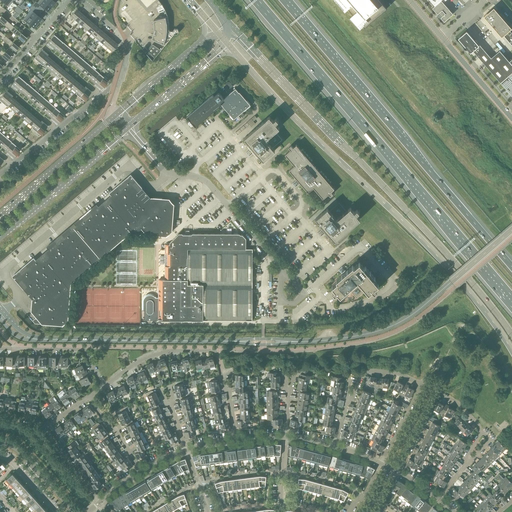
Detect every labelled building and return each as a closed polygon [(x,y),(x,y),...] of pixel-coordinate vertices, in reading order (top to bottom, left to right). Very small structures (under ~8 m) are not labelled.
[(47,12),(51,7),(43,0),(39,0),(37,2),(35,1),(32,5),(38,10),(41,6),(47,12)] [(379,0),(334,0),(344,11),(347,9),(352,14),(349,17),(360,29),(363,26),(364,28),(387,8),(379,0)] [(428,0),(434,6),(432,8),(437,14),(440,18),(444,22),(453,14),(441,0),(428,0)] [(31,10),(27,14),(37,23),(41,18),(35,13),(38,10),(32,5),(29,8),(31,10)] [(502,37),(503,36),(506,39),(511,45),(511,59),(509,61),(511,64),(511,33),(509,30),(511,28),(493,8),(484,16),(492,25),(493,28),(502,37)] [(70,16),(75,19),(80,13),(76,9),(70,16)] [(154,34),(152,39),(165,45),(174,34),(177,34),(179,31),(178,29),(175,28),(173,31),(169,31),(169,24),(168,17),(166,12),(164,13),(166,17),(153,20),(154,25),(154,30),(154,34)] [(84,16),(80,13),(75,19),(79,23),(84,16)] [(33,28),(37,23),(27,14),(22,19),(33,28)] [(0,22),(10,31),(14,27),(1,16),(0,16),(0,22)] [(79,23),(83,26),(88,20),(84,16),(79,23)] [(92,23),(88,20),(83,26),(87,30),(92,23)] [(87,30),(91,33),(97,27),(92,23),(87,30)] [(26,38),(14,27),(10,31),(23,42),(26,38)] [(101,30),(97,27),(91,33),(95,37),(101,30)] [(105,34),(101,30),(95,37),(99,40),(105,34)] [(471,48),(473,51),(487,67),(500,83),(511,72),(511,64),(509,61),(509,62),(505,57),(497,65),(491,58),(479,45),(478,43),(475,40),(475,41),(466,31),(458,38),(467,49),(468,50),(471,48)] [(109,38),(105,34),(99,40),(103,44),(109,38)] [(47,42),(52,46),(56,49),(62,42),(58,39),(53,35),(47,42)] [(6,36),(2,40),(15,51),(18,47),(17,46),(12,42),(6,36)] [(109,38),(103,44),(108,48),(113,41),(109,38)] [(117,45),(113,41),(108,48),(112,51),(117,45)] [(66,46),(62,42),(56,49),(60,53),(66,46)] [(142,49),(152,61),(161,50),(153,45),(151,47),(148,50),(145,47),(143,49),(142,49)] [(66,46),(60,53),(64,56),(70,49),(66,46)] [(7,48),(4,51),(0,47),(0,54),(7,60),(10,56),(9,55),(11,52),(7,48)] [(74,53),(70,49),(64,56),(68,60),(74,53)] [(34,58),(38,62),(43,65),(44,64),(43,64),(49,58),(46,56),(45,54),(40,50),(34,58)] [(68,60),(72,63),(78,57),(74,53),(68,60)] [(82,60),(78,57),(72,63),(76,67),(82,60)] [(44,64),(48,67),(53,61),(49,58),(43,64),(44,64)] [(87,64),(82,60),(76,67),(81,71),(87,64)] [(57,65),(53,61),(48,67),(51,71),(52,71),(57,65)] [(91,67),(87,64),(81,71),(85,74),(91,67)] [(61,68),(57,65),(52,71),(51,71),(50,73),(54,77),(56,74),(61,68)] [(91,67),(85,74),(89,78),(95,71),(91,67)] [(65,72),(61,68),(56,74),(60,78),(65,72)] [(99,74),(95,71),(89,78),(93,81),(99,74)] [(69,75),(65,72),(60,78),(64,82),(69,75)] [(511,72),(500,83),(511,96),(511,72)] [(103,78),(99,74),(93,81),(97,85),(101,88),(107,81),(106,80),(108,78),(105,76),(103,78)] [(64,82),(68,85),(73,79),(69,75),(64,82)] [(22,80),(18,76),(12,83),(16,87),(20,91),(26,84),(22,80)] [(78,82),(73,79),(68,85),(72,89),(78,82)] [(82,86),(78,82),(72,89),(76,92),(82,86)] [(24,94),(31,87),(26,84),(20,91),(24,94)] [(76,92),(75,93),(79,97),(84,100),(90,93),(86,89),(82,86),(76,92)] [(35,91),(31,87),(24,94),(29,98),(35,91)] [(235,88),(224,99),(219,92),(215,96),(213,94),(187,116),(195,127),(221,104),(223,106),(224,107),(220,110),(223,113),(226,110),(234,119),(240,114),(243,117),(245,114),(243,112),(250,105),(239,92),(235,88)] [(35,91),(29,98),(33,101),(39,94),(35,91)] [(11,97),(9,96),(5,92),(0,97),(0,100),(3,103),(7,107),(8,105),(13,99),(11,97)] [(43,98),(39,94),(33,101),(37,105),(43,98)] [(41,108),(47,101),(43,98),(37,105),(41,108)] [(8,105),(12,109),(17,103),(13,99),(8,105)] [(47,101),(41,108),(45,112),(51,105),(47,101)] [(21,106),(17,103),(12,109),(16,112),(21,106)] [(51,105),(45,112),(49,115),(55,108),(51,105)] [(65,110),(69,114),(73,109),(69,105),(65,110)] [(25,110),(21,106),(16,112),(20,116),(25,110)] [(64,116),(59,112),(55,108),(49,115),(53,119),(57,123),(64,116)] [(20,116),(24,119),(30,113),(25,110),(20,116)] [(34,117),(30,113),(24,119),(28,123),(34,117)] [(249,143),(247,144),(257,156),(259,155),(263,160),(275,150),(273,148),(273,147),(274,147),(282,140),(275,131),(279,128),(275,123),(278,121),(276,118),(273,121),(269,116),(244,138),(249,143)] [(33,126),(38,120),(34,117),(28,123),(32,126),(33,126)] [(244,125),(246,127),(249,124),(251,127),(255,124),(251,119),(244,125)] [(42,124),(38,120),(33,126),(32,126),(31,128),(36,131),(40,135),(46,128),(42,124)] [(8,139),(1,146),(5,150),(12,142),(8,139)] [(12,142),(5,150),(14,157),(20,149),(16,146),(12,142)] [(323,199),(328,194),(330,196),(333,194),(331,192),(334,189),(330,183),(331,182),(321,171),(320,172),(311,162),(312,160),(302,149),(301,150),(296,145),(293,147),(291,145),(288,147),(290,150),(285,154),(294,165),(289,170),(308,192),(313,188),(323,199)] [(34,258),(13,276),(33,299),(32,299),(31,311),(36,317),(33,320),(35,323),(62,325),(63,325),(69,320),(68,320),(71,284),(130,233),(166,236),(172,231),(174,205),(169,198),(169,199),(151,197),(151,198),(131,175),(120,184),(110,193),(112,195),(99,206),(97,204),(74,223),(76,225),(71,230),(69,227),(47,246),(49,249),(36,260),(34,258)] [(356,215),(359,212),(357,210),(354,212),(350,208),(346,211),(339,203),(330,210),(331,210),(330,211),(327,208),(316,218),(320,224),(319,225),(326,233),(329,236),(330,235),(335,241),(360,219),(356,215)] [(252,321),(253,249),(246,249),(246,239),(242,235),(240,235),(239,234),(192,234),(191,235),(189,235),(189,231),(187,231),(186,231),(186,235),(183,235),(182,234),(179,234),(170,243),(170,244),(165,244),(165,254),(167,254),(167,266),(165,266),(165,280),(159,280),(159,298),(156,298),(156,296),(155,297),(155,296),(154,296),(153,295),(152,295),(151,295),(150,295),(149,295),(148,295),(147,296),(146,296),(145,297),(145,298),(144,299),(144,300),(144,301),(144,310),(142,310),(142,311),(144,311),(144,320),(252,321)] [(346,272),(343,269),(341,271),(343,274),(336,280),(337,281),(331,286),(335,290),(332,292),(335,294),(337,292),(340,296),(349,289),(350,290),(350,291),(357,299),(364,292),(364,291),(366,290),(368,293),(372,290),(374,292),(377,290),(375,288),(378,284),(374,279),(375,278),(365,266),(364,268),(359,262),(354,267),(353,265),(346,272)] [(12,367),(15,367),(15,356),(12,356),(12,357),(6,357),(6,365),(12,366),(12,367)] [(15,356),(15,367),(19,368),(19,366),(25,366),(25,357),(19,357),(19,356),(15,356)] [(28,357),(28,362),(28,366),(34,366),(34,368),(37,368),(37,356),(34,356),(34,357),(28,357)] [(40,356),(37,356),(37,368),(37,369),(46,369),(46,366),(46,357),(40,357),(40,356)] [(50,357),(49,362),(49,366),(53,366),(53,368),(53,369),(54,370),(54,371),(55,372),(58,372),(58,371),(59,371),(59,368),(59,356),(55,356),(55,357),(50,357)] [(59,356),(59,368),(62,368),(62,366),(68,366),(68,357),(62,357),(62,356),(59,356)] [(207,359),(204,359),(206,369),(215,366),(215,365),(213,357),(207,358),(207,359)] [(182,359),(180,360),(182,369),(182,372),(187,371),(186,368),(185,369),(185,367),(190,366),(188,358),(182,359)] [(156,362),(159,371),(162,370),(161,369),(167,367),(164,359),(158,361),(156,362)] [(203,369),(206,369),(204,359),(201,360),(195,361),(197,369),(203,368),(203,369)] [(179,370),(182,369),(180,360),(177,361),(177,360),(171,362),(173,370),(176,370),(176,371),(179,370)] [(159,373),(159,371),(156,362),(153,363),(147,365),(150,373),(151,375),(159,373)] [(78,374),(79,377),(87,373),(86,370),(85,370),(82,365),(74,369),(77,375),(78,374)] [(138,374),(136,375),(140,384),(143,383),(142,381),(147,379),(146,375),(147,375),(144,369),(140,371),(141,373),(138,374)] [(235,380),(244,380),(247,380),(246,374),(240,374),(240,372),(237,373),(237,375),(235,375),(235,380)] [(79,380),(82,385),(90,382),(88,376),(89,376),(87,373),(79,377),(80,379),(79,380)] [(271,376),(271,382),(280,382),(280,376),(277,376),(277,373),(274,373),(269,373),(270,376),(271,376)] [(298,383),(307,384),(309,385),(310,379),(311,379),(311,376),(300,374),(300,377),(299,377),(298,383)] [(137,385),(140,384),(136,375),(133,377),(133,376),(127,379),(131,387),(136,384),(137,385)] [(331,380),(334,381),(334,386),(342,388),(343,382),(342,382),(343,378),(332,376),(331,380)] [(208,388),(219,385),(217,380),(215,380),(214,377),(207,379),(208,382),(206,382),(208,388)] [(375,387),(378,388),(380,379),(377,378),(370,377),(369,386),(375,386),(375,387)] [(382,378),(382,379),(380,379),(378,388),(381,388),(382,387),(388,388),(389,379),(382,378)] [(176,391),(184,389),(187,389),(186,383),(184,383),(183,380),(176,382),(177,385),(174,386),(176,391)] [(391,388),(393,389),(399,392),(398,393),(401,395),(406,384),(403,383),(403,384),(397,381),(396,384),(393,382),(391,388)] [(270,388),(270,391),(277,390),(277,388),(280,387),(280,382),(271,382),(271,388),(270,388)] [(297,389),(299,389),(299,392),(306,393),(307,390),(306,390),(307,384),(298,383),(297,389)] [(409,386),(406,384),(401,395),(404,396),(405,395),(410,397),(414,390),(408,387),(409,386)] [(220,391),(219,385),(208,388),(209,394),(210,393),(211,396),(218,394),(218,392),(220,391)] [(116,390),(120,398),(123,397),(122,396),(128,393),(127,392),(129,392),(126,386),(124,386),(118,388),(118,389),(116,390)] [(75,397),(75,398),(80,394),(75,387),(70,390),(69,390),(67,392),(72,399),(75,397)] [(184,389),(176,391),(177,397),(180,397),(181,400),(188,398),(187,395),(186,395),(184,389)] [(70,401),(72,399),(67,392),(65,393),(63,390),(57,394),(60,398),(65,405),(70,401)] [(120,398),(116,390),(113,391),(107,393),(108,394),(106,395),(109,401),(111,400),(111,401),(117,399),(117,400),(120,398)] [(147,396),(150,401),(158,398),(155,392),(153,393),(152,390),(145,394),(146,397),(147,396)] [(363,390),(361,396),(368,399),(370,393),(363,390)] [(220,400),(218,394),(211,396),(207,397),(208,403),(220,400)] [(25,411),(27,411),(29,402),(26,401),(26,400),(25,399),(25,397),(21,396),(20,402),(18,410),(25,411)] [(361,396),(359,401),(369,405),(371,399),(368,399),(361,396)] [(52,402),(49,405),(54,412),(57,411),(62,407),(54,397),(50,400),(52,402)] [(11,399),(8,398),(6,407),(9,408),(9,409),(15,410),(16,401),(11,400),(11,399)] [(160,403),(158,398),(150,401),(152,406),(150,407),(152,410),(159,407),(158,404),(160,403)] [(29,402),(27,411),(30,412),(36,413),(38,405),(38,402),(34,401),(34,404),(33,404),(34,400),(30,399),(29,402)] [(208,403),(210,408),(221,405),(220,403),(223,403),(223,401),(223,400),(220,400),(208,403)] [(369,405),(359,401),(357,406),(364,409),(367,410),(369,405)] [(393,402),(391,407),(398,411),(401,406),(393,402)] [(440,412),(442,413),(442,412),(446,405),(443,403),(443,404),(438,402),(433,409),(439,412),(440,412)] [(190,403),(182,405),(182,407),(177,409),(178,412),(180,411),(183,410),(191,408),(190,403)] [(52,414),(54,412),(49,405),(42,410),(47,418),(52,415),(52,414)] [(81,411),(82,412),(87,419),(89,416),(92,412),(93,412),(92,410),(94,409),(92,406),(90,407),(88,405),(83,409),(81,411)] [(449,406),(446,405),(442,412),(442,413),(441,416),(443,417),(444,415),(450,418),(450,417),(452,418),(455,412),(454,411),(454,410),(449,407),(449,406)] [(118,414),(120,419),(128,415),(127,412),(130,411),(128,406),(119,410),(120,413),(118,414)] [(364,409),(357,406),(355,411),(359,412),(362,414),(365,415),(367,410),(364,409)] [(396,416),(398,411),(391,407),(389,406),(386,411),(388,412),(396,416)] [(160,409),(159,407),(152,410),(154,415),(161,412),(162,412),(165,410),(168,409),(167,407),(164,408),(160,409)] [(84,420),(87,419),(82,412),(81,411),(79,413),(79,412),(73,416),(78,423),(83,419),(84,420)] [(365,415),(362,414),(359,412),(355,411),(353,416),(360,419),(363,420),(365,415)] [(386,417),(393,420),(396,416),(388,412),(386,411),(384,416),(386,417)] [(167,416),(169,415),(168,412),(166,413),(165,414),(165,413),(163,414),(162,412),(161,412),(154,415),(155,417),(154,418),(155,420),(156,420),(164,417),(167,415),(167,416)] [(131,421),(128,415),(120,419),(123,425),(125,423),(127,426),(133,423),(132,420),(131,421)] [(457,427),(460,430),(466,423),(464,421),(465,421),(461,416),(459,418),(456,415),(455,417),(454,419),(456,421),(454,422),(458,426),(457,427)] [(359,424),(360,419),(353,416),(352,418),(350,417),(349,418),(348,417),(347,420),(349,421),(349,420),(351,421),(359,424)] [(381,421),(391,425),(393,420),(386,417),(384,416),(381,421)] [(164,417),(156,420),(159,425),(166,421),(164,417)] [(215,419),(212,419),(214,425),(216,425),(218,424),(220,424),(220,423),(225,422),(224,420),(223,417),(215,419)] [(65,423),(63,424),(69,432),(72,436),(74,434),(71,429),(75,425),(70,418),(65,422),(65,423)] [(282,419),(280,419),(278,419),(273,419),(273,420),(271,420),(271,425),(272,425),(273,428),(275,428),(275,425),(282,425),(282,419)] [(294,420),(293,420),(290,419),(289,425),(292,426),(291,429),(299,430),(299,427),(298,427),(299,421),(294,420)] [(241,420),(239,420),(237,420),(237,426),(244,426),(244,429),(247,429),(247,426),(248,426),(248,420),(245,420),(241,420)] [(161,430),(168,426),(166,421),(159,425),(156,426),(158,431),(161,430)] [(220,423),(220,424),(218,424),(219,430),(217,430),(218,433),(231,431),(230,427),(228,421),(226,422),(225,422),(220,423)] [(359,424),(351,421),(349,426),(357,429),(359,430),(361,425),(359,424)] [(379,425),(388,430),(391,425),(381,421),(379,425)] [(127,426),(129,431),(137,428),(134,422),(133,423),(127,426)] [(437,431),(439,426),(432,422),(430,427),(437,431)] [(92,431),(95,435),(96,435),(105,429),(101,424),(99,425),(97,423),(91,427),(93,430),(92,431)] [(468,425),(466,423),(460,430),(462,432),(463,431),(467,435),(473,429),(469,425),(468,425)] [(66,434),(69,432),(63,424),(61,426),(61,425),(55,429),(61,436),(65,433),(66,434)] [(378,431),(386,435),(387,435),(388,433),(387,433),(388,430),(379,425),(376,430),(378,431)] [(163,435),(171,431),(168,426),(161,430),(163,435)] [(321,434),(327,435),(328,432),(334,433),(335,427),(333,426),(332,426),(332,427),(327,426),(326,431),(322,431),(321,434)] [(355,434),(357,429),(349,426),(347,431),(351,433),(355,434)] [(439,432),(437,431),(430,427),(428,429),(427,429),(426,431),(427,432),(434,435),(437,437),(439,432)] [(129,431),(131,437),(139,433),(137,428),(129,431)] [(100,439),(102,441),(108,437),(106,435),(108,433),(105,429),(96,435),(100,440),(100,439)] [(355,434),(351,433),(347,431),(346,430),(343,429),(341,435),(343,436),(341,439),(352,442),(355,434)] [(197,435),(195,430),(193,430),(188,431),(187,431),(184,432),(186,438),(188,437),(189,440),(198,438),(198,436),(196,437),(195,435),(197,435)] [(376,436),(383,440),(386,435),(378,431),(376,430),(374,435),(376,436)] [(173,436),(171,431),(163,435),(165,440),(168,439),(169,439),(168,438),(173,436)] [(434,435),(427,432),(425,437),(432,440),(434,435)] [(131,437),(134,442),(142,438),(139,433),(131,437)] [(176,434),(174,435),(173,436),(168,438),(169,439),(168,439),(171,444),(170,444),(171,447),(175,445),(174,442),(179,440),(176,434)] [(381,444),(383,440),(376,436),(374,435),(371,440),(374,441),(376,443),(376,442),(381,444)] [(63,447),(66,445),(60,437),(57,439),(63,447)] [(111,442),(108,437),(102,441),(98,444),(102,449),(104,447),(111,442)] [(425,437),(422,441),(430,445),(432,440),(425,437)] [(134,442),(136,447),(144,443),(142,438),(134,442)] [(457,444),(464,448),(467,444),(460,439),(457,444)] [(78,450),(75,447),(79,444),(76,440),(68,446),(70,449),(67,451),(71,455),(78,450)] [(384,446),(382,445),(381,444),(376,442),(376,443),(374,441),(370,449),(374,451),(375,448),(382,451),(384,446)] [(430,445),(422,441),(420,446),(427,450),(427,449),(430,445)] [(507,448),(498,441),(494,445),(502,453),(507,448)] [(104,447),(108,452),(115,447),(111,442),(104,447)] [(144,443),(136,447),(138,452),(139,452),(143,450),(147,449),(145,445),(148,444),(147,442),(144,443)] [(461,453),(464,448),(457,444),(455,442),(452,447),(454,448),(461,453)] [(293,457),(296,446),(295,445),(294,445),(288,445),(287,456),(293,457)] [(494,445),(491,448),(499,456),(502,453),(494,445)] [(429,450),(427,449),(427,450),(420,446),(417,451),(425,455),(425,454),(427,455),(429,450)] [(108,452),(111,456),(118,451),(115,447),(108,452)] [(461,453),(454,448),(452,447),(449,451),(458,457),(461,453)] [(491,448),(487,452),(495,460),(499,456),(491,448)] [(78,450),(71,455),(74,460),(77,458),(78,461),(87,455),(84,451),(81,454),(78,450)] [(138,452),(137,452),(135,453),(138,459),(144,456),(145,459),(148,458),(146,455),(145,455),(143,450),(139,452),(138,452)] [(121,456),(118,451),(111,456),(114,461),(121,456)] [(425,455),(417,451),(415,456),(422,460),(425,455)] [(446,455),(446,456),(455,462),(458,457),(449,451),(446,456),(446,455)] [(487,452),(483,456),(491,464),(495,460),(487,452)] [(201,465),(200,454),(199,454),(198,454),(192,456),(196,467),(201,465)] [(90,459),(87,455),(78,461),(82,465),(90,459)] [(118,465),(121,463),(125,460),(121,456),(114,461),(113,462),(116,467),(118,466),(118,465)] [(424,461),(422,460),(415,456),(413,460),(412,461),(417,463),(419,464),(420,465),(420,464),(422,465),(424,461)] [(445,462),(452,466),(455,462),(446,456),(443,460),(445,462)] [(483,456),(480,460),(488,468),(491,464),(483,456)] [(126,459),(125,460),(121,463),(118,465),(121,469),(121,470),(123,473),(125,471),(128,469),(126,467),(131,463),(128,458),(126,459)] [(189,469),(185,458),(179,461),(178,461),(184,471),(189,469)] [(82,465),(85,470),(91,465),(93,463),(90,459),(82,465)] [(413,460),(411,460),(409,459),(406,464),(408,465),(406,467),(414,471),(415,469),(416,469),(419,464),(417,463),(412,461),(413,460)] [(480,460),(476,464),(484,471),(487,468),(488,468),(480,460)] [(180,473),(184,471),(178,461),(174,464),(180,473)] [(445,462),(442,467),(449,471),(452,466),(445,462)] [(174,464),(170,466),(176,476),(180,473),(174,464)] [(478,474),(480,475),(484,471),(476,464),(472,468),(475,471),(475,470),(478,474)] [(95,469),(91,465),(85,470),(88,474),(95,469)] [(172,478),(176,476),(170,466),(166,468),(172,478)] [(370,479),(375,469),(369,466),(368,466),(365,476),(370,479)] [(442,467),(439,471),(446,476),(449,471),(442,467)] [(168,480),(172,478),(166,468),(162,471),(168,480)] [(98,473),(95,469),(88,474),(91,478),(98,473)] [(443,480),(444,480),(446,476),(439,471),(437,470),(434,474),(436,476),(437,476),(439,477),(443,480)] [(475,471),(471,474),(479,482),(483,478),(480,475),(478,474),(475,470),(475,471)] [(162,471),(158,473),(164,483),(168,480),(162,471)] [(91,478),(94,482),(94,483),(98,480),(99,480),(101,478),(98,473),(91,478)] [(160,485),(164,483),(158,473),(154,475),(160,485)] [(15,479),(15,478),(16,477),(13,474),(3,482),(7,486),(10,484),(15,479)] [(471,474),(467,478),(475,486),(478,482),(479,482),(471,474)] [(504,479),(499,474),(497,476),(498,478),(502,481),(509,489),(511,486),(511,482),(506,477),(504,479)] [(154,475),(151,477),(156,487),(160,485),(154,475)] [(443,487),(447,482),(445,480),(444,480),(443,480),(439,477),(437,476),(434,481),(435,482),(433,484),(436,486),(437,483),(443,487)] [(13,488),(20,482),(16,477),(15,478),(15,479),(10,484),(13,488)] [(152,490),(156,487),(151,477),(147,480),(152,490)] [(463,482),(471,490),(475,486),(467,478),(463,482)] [(298,489),(304,489),(306,480),(305,479),(304,479),(298,479),(298,489)] [(94,483),(94,482),(93,483),(91,485),(95,490),(101,486),(102,488),(105,486),(103,484),(102,484),(99,480),(98,480),(94,483)] [(396,492),(396,493),(403,484),(402,483),(401,482),(396,480),(391,490),(396,492)] [(145,481),(141,483),(147,493),(151,490),(145,481)] [(224,491),(222,481),(221,481),(220,481),(215,483),(218,493),(224,491)] [(505,493),(509,489),(502,481),(497,485),(505,493)] [(13,488),(17,491),(23,485),(20,482),(13,488)] [(463,482),(460,486),(467,493),(471,490),(463,482)] [(141,483),(137,485),(143,495),(147,493),(141,483)] [(396,493),(400,495),(407,486),(403,484),(396,493)] [(23,485),(17,491),(20,495),(27,489),(23,485)] [(143,495),(137,485),(133,488),(139,497),(143,495)] [(493,489),(496,491),(502,497),(505,493),(497,485),(493,489)] [(400,495),(403,498),(410,489),(407,486),(400,495)] [(460,486),(456,490),(459,493),(461,495),(461,496),(462,496),(463,497),(467,493),(460,486)] [(461,495),(459,493),(456,490),(453,487),(449,491),(454,496),(451,498),(455,501),(457,499),(461,495)] [(133,488),(130,490),(135,500),(139,497),(133,488)] [(20,495),(23,499),(30,493),(27,489),(20,495)] [(342,489),(341,489),(338,499),(339,499),(344,502),(348,493),(343,490),(342,489)] [(403,498),(407,501),(414,492),(410,489),(403,498)] [(130,490),(126,492),(131,502),(135,500),(130,490)] [(496,491),(492,495),(498,501),(502,497),(496,491)] [(128,504),(131,502),(126,492),(122,494),(128,504)] [(407,501),(410,504),(418,495),(414,492),(407,501)] [(27,503),(34,497),(30,493),(23,499),(27,503)] [(486,497),(488,499),(494,505),(498,501),(492,495),(490,493),(486,497)] [(129,506),(128,504),(122,494),(118,497),(124,506),(125,509),(129,506)] [(178,496),(177,497),(182,505),(187,504),(184,494),(178,496)] [(410,504),(414,507),(421,498),(418,495),(410,504)] [(27,503),(30,506),(37,500),(34,497),(27,503)] [(120,509),(124,506),(118,497),(114,499),(120,509)] [(178,508),(182,505),(177,497),(173,499),(178,508)] [(421,498),(414,507),(412,509),(415,511),(417,509),(424,500),(421,498)] [(120,509),(114,499),(113,500),(108,504),(115,511),(116,511),(120,509)] [(174,510),(178,508),(173,499),(169,501),(174,510)] [(490,509),(494,505),(488,499),(485,503),(490,509)] [(30,506),(34,510),(40,504),(37,500),(30,506)] [(421,511),(428,503),(424,500),(417,509),(420,511),(421,511)] [(170,511),(174,510),(169,501),(165,504),(169,511),(170,511)] [(483,501),(479,505),(486,511),(487,511),(490,509),(485,503),(483,501)] [(427,511),(432,506),(428,503),(421,511),(427,511)]
